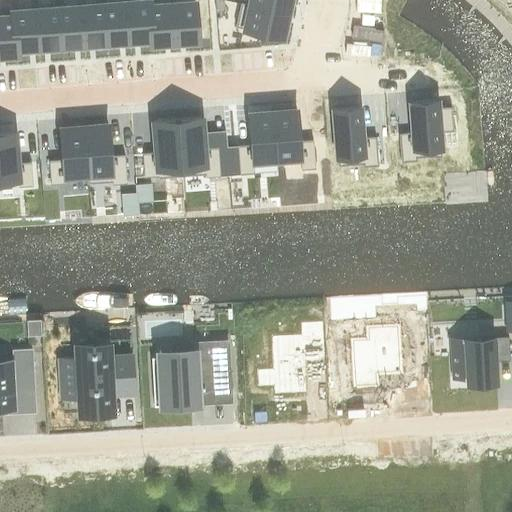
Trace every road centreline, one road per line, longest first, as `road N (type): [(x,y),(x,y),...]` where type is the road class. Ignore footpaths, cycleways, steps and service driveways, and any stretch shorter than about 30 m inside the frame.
road 1 (residential): [(0,449),(511,421)]
road 2 (residential): [(0,109),(289,86)]
